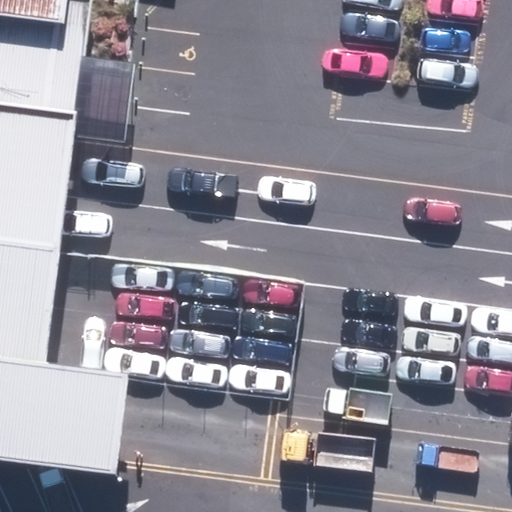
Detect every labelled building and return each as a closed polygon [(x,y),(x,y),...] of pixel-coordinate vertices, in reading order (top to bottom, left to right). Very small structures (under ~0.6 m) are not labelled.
[(0,0),(0,131),(72,141),(81,59),(89,0),(0,0)] [(126,63),(81,59),(72,141),(127,146),(131,110),(135,64),(126,63)] [(60,222),(72,141),(0,131),(0,242),(56,250),(60,222)] [(50,295),(56,250),(0,242),(0,364),(41,370),(50,295)] [(125,383),(41,370),(0,364),(0,464),(112,479),(119,428),(125,383)]
